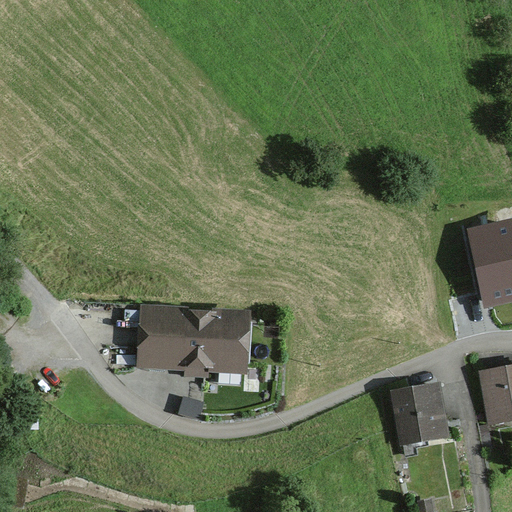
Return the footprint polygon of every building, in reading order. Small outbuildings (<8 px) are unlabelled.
[(511,218),(467,228),(484,308),(511,302),(511,218)] [(252,310),(141,304),(137,368),(248,374),(252,310)] [(511,373),(478,379),(486,428),(511,423),(511,373)] [(440,382),(390,390),(400,445),(449,437),(440,382)] [(183,396),(179,414),(199,419),(204,402),(183,396)] [(25,486),(4,485),(3,507),(24,508),(25,486)]
